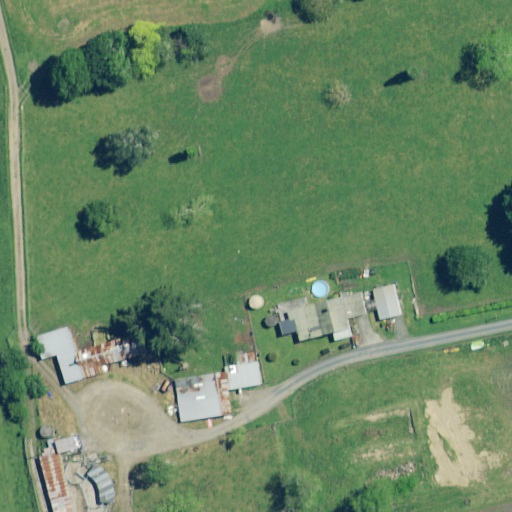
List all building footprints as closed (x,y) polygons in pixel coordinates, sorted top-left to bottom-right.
[(351,336),(347,321),(360,318),(355,295),(335,299),(277,313),(283,335),(298,331),(301,341),(334,333),(336,340),(351,336)] [(401,317),(395,296),(376,301),(382,322),(401,317)] [(85,378),(69,327),(39,337),(46,358),(57,354),(67,384),(85,378)] [(142,354),(137,334),(101,344),(106,364),(142,354)] [(235,353),(237,366),(227,368),(230,389),(261,384),(257,362),(247,364),(244,351),(235,353)] [(229,414),(223,372),(194,377),(197,395),(178,398),(181,421),(229,414)] [(78,449),(75,437),(57,442),(60,453),(78,449)] [(64,481),(57,453),(40,457),(51,498),(68,494),(64,481)] [(74,511),(71,497),(52,502),(54,511),(74,511)]
